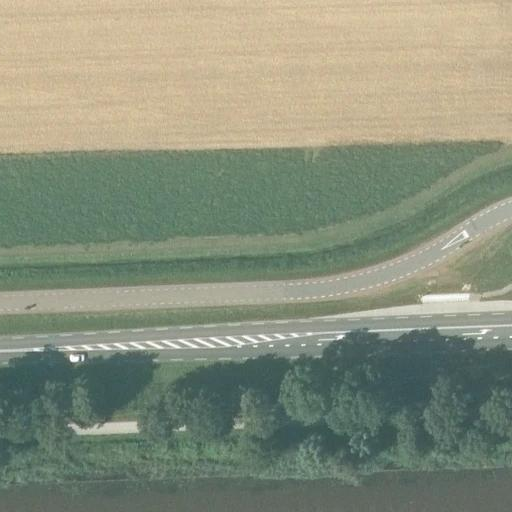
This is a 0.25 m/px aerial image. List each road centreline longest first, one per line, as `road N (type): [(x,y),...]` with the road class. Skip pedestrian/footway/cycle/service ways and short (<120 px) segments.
road 1 (unclassified): [(511,209),(413,263),(345,285),(0,303)]
road 2 (primary): [(511,318),(49,342),(33,350)]
road 3 (primary): [(33,350),(49,357),(511,343)]
